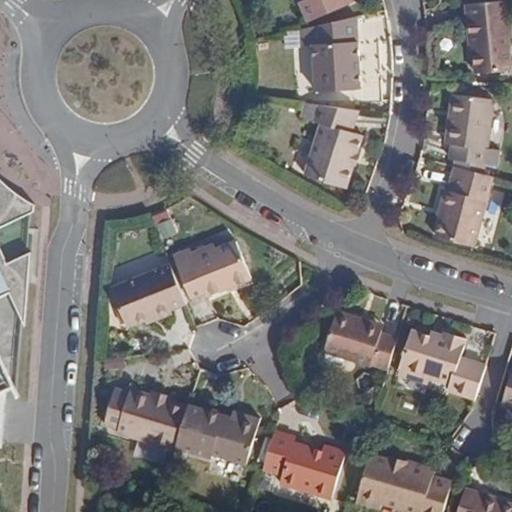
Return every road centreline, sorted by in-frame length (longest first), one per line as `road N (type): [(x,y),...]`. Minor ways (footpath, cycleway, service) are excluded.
road 1 (residential): [(404,0),(413,66),(409,123),(357,250)]
road 2 (residential): [(157,123),(250,192),(357,250)]
road 3 (unclassified): [(49,436),(64,255)]
road 4 (residential): [(357,250),(270,339),(251,350),(218,345)]
road 5 (residential): [(357,250),(511,299)]
road 6 (residential): [(511,302),(472,440)]
road 7 (residential): [(50,30),(35,70),(37,93),(60,130),(80,141)]
